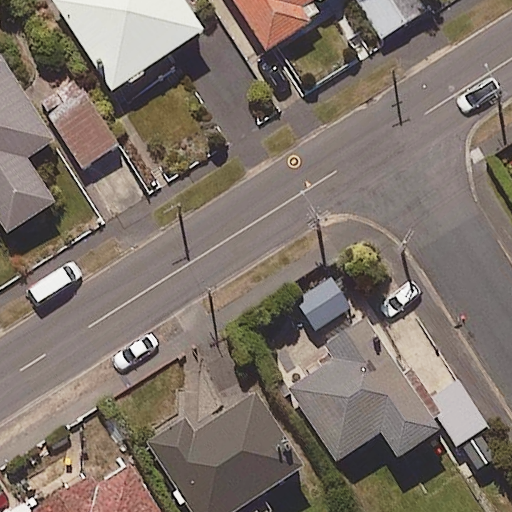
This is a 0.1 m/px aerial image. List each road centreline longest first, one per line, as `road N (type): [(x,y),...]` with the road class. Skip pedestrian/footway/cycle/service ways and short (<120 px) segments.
road 1 (tertiary): [(0,382),(384,136)]
road 2 (residential): [(511,338),(384,136)]
road 3 (tertiary): [(384,136),(511,55)]
